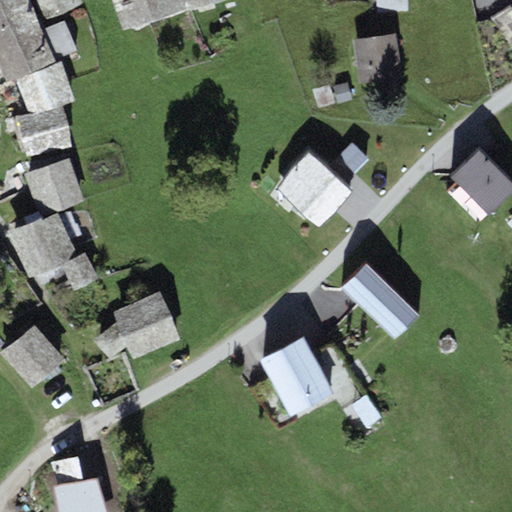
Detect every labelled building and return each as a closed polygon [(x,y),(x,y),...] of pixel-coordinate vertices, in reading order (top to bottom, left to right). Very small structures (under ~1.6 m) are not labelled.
[(30,0),(0,0),(0,39),(39,22),(30,0)] [(80,0),(30,0),(39,22),(82,4),(80,0)] [(186,10),(182,0),(110,0),(120,31),(186,10)] [(223,0),(184,0),(187,9),(223,0)] [(408,0),(375,0),(377,14),(409,12),(408,0)] [(511,4),(491,19),(511,48),(511,4)] [(39,22),(0,39),(0,65),(8,83),(55,62),(41,28),(39,22)] [(48,30),(59,61),(75,56),(65,24),(48,30)] [(401,79),(394,34),(352,41),(359,85),(401,79)] [(61,65),(13,82),(24,113),(71,96),(61,65)] [(351,100),(347,83),(332,87),(337,104),(351,100)] [(59,108),(14,119),(23,156),(68,145),(59,108)] [(368,160),(351,143),(325,169),(343,185),(368,160)] [(511,194),(511,184),(478,151),(451,179),(490,217),(511,194)] [(325,169),(308,153),(275,189),(320,229),(353,194),(343,185),(325,169)] [(25,174),(40,217),(83,202),(68,159),(67,157),(25,174)] [(77,256),(56,215),(42,222),(41,219),(23,228),(20,223),(4,231),(29,280),(34,278),(77,256)] [(85,253),(77,256),(34,278),(52,304),(99,281),(85,253)] [(419,316),(366,265),(341,291),(395,342),(419,316)] [(109,360),(125,347),(132,362),(181,340),(159,292),(110,313),(114,322),(93,341),(109,360)] [(32,327),(0,351),(0,354),(28,390),(61,364),(32,327)] [(303,337),(260,360),(290,417),(333,394),(323,375),(314,358),(303,337)] [(318,356),(314,358),(323,375),(327,374),(318,356)] [(381,418),(365,397),(351,407),(367,428),(381,418)] [(77,458),(51,463),(56,487),(82,482),(77,458)]
